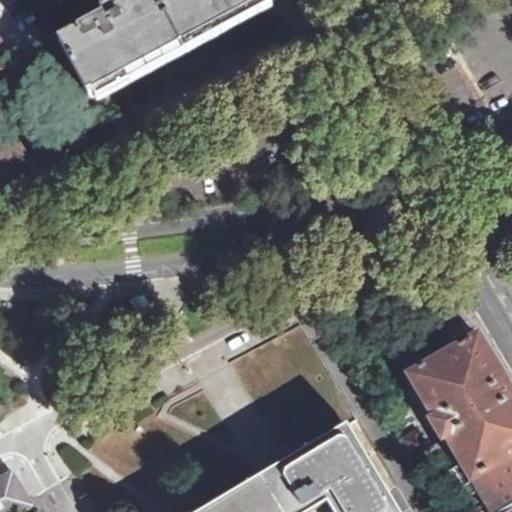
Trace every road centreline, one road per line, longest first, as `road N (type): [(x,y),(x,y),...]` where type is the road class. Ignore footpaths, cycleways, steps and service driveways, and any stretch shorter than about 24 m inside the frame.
road 1 (residential): [(23,437),(299,295),(310,230)]
road 2 (unclassified): [(0,268),(30,274),(205,261),(262,254),(310,230)]
road 3 (unclassified): [(310,230),(254,220),(35,241),(0,254)]
road 4 (residential): [(440,210),(313,0)]
road 5 (residential): [(511,339),(440,210)]
road 6 (unclassified): [(310,230),(440,210)]
